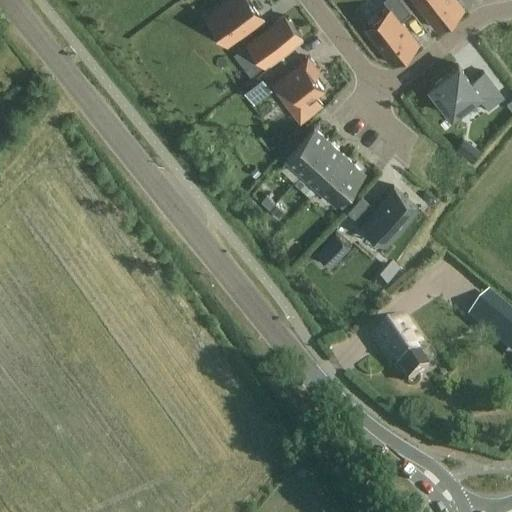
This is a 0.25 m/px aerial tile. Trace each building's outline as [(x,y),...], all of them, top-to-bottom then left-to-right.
[(261,16),(248,0),(227,0),(206,17),(226,43),(261,16)] [(456,0),(414,0),(436,28),(463,8),(456,0)] [(417,43),(389,6),(363,26),(391,63),(417,43)] [(264,66),(300,38),(283,16),(247,43),(264,66)] [(307,54),(269,83),(282,100),(293,92),(303,105),(324,89),(313,76),(320,71),(307,54)] [(458,65),(429,86),(451,115),(477,95),(489,111),(490,110),(488,107),(502,96),(483,71),(470,81),(458,65)] [(261,77),(244,90),(253,103),(270,90),(261,77)] [(313,126),(286,156),(303,171),(330,141),(313,126)] [(330,141),(303,171),(319,186),(346,156),(330,141)] [(346,156),(319,186),(336,201),(342,194),(344,192),(363,171),(346,156)] [(416,208),(393,187),(376,206),(362,222),(361,224),(384,244),(416,208)] [(350,198),(344,192),(342,194),(336,201),(342,206),(350,198)] [(360,192),(345,209),(362,222),(376,206),(360,192)] [(265,195),(260,201),(269,209),(274,203),(265,195)] [(283,211),(274,203),(269,209),(278,216),(283,211)] [(349,244),(333,230),(314,251),(330,265),(349,244)] [(477,306),(467,317),(508,353),(511,347),(511,312),(500,303),(499,303),(489,316),(477,306)] [(427,369),(414,350),(422,345),(405,318),(373,339),(390,366),(394,363),(407,383),(427,369)]
